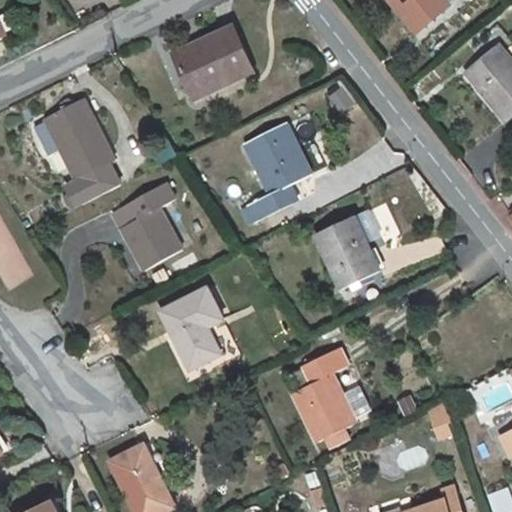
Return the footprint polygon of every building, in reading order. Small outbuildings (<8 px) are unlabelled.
[(390,0),(418,33),(451,6),(445,0),(390,0)] [(197,51),(195,45),(173,54),(193,96),(231,78),(234,84),(257,73),(235,27),(201,43),(203,48),(197,51)] [(511,60),(501,48),(468,75),(508,122),(511,118),(511,60)] [(193,96),(195,101),(234,84),(231,78),(193,96)] [(344,89),(331,95),(340,113),(353,107),(344,89)] [(115,162),(84,100),(73,105),(67,99),(61,102),(60,111),(46,118),(47,120),(34,127),(48,156),(62,150),(77,181),(66,187),(77,208),(120,187),(110,165),(115,162)] [(247,146),(287,126),(282,116),(242,137),(247,146)] [(287,189),(313,176),(287,126),(247,146),(271,196),(250,206),(257,223),(295,206),(287,189)] [(130,204),(139,219),(131,224),(121,230),(145,273),(184,252),(159,211),(176,201),(166,184),(130,204)] [(123,208),(131,224),(139,219),(130,204),(123,208)] [(257,223),(250,206),(241,210),(248,226),(257,223)] [(344,291),(354,286),(362,283),(365,281),(368,279),(371,278),(374,276),(382,273),(368,244),(381,238),(369,213),(356,218),(317,236),(344,291)] [(252,270),(243,258),(235,263),(244,275),(252,270)] [(365,289),(362,283),(354,286),(357,293),(365,289)] [(209,290),(163,313),(192,371),(222,356),(209,329),(225,320),(209,290)] [(313,386),(299,392),(294,395),(319,445),(326,441),(346,431),(358,424),(355,419),(345,399),(334,376),(350,368),(340,350),(304,368),(305,370),(313,386)] [(299,392),(313,386),(305,370),(292,376),(299,392)] [(361,391),(345,399),(355,419),(371,411),(361,391)] [(454,402),(447,405),(451,418),(459,416),(454,402)] [(438,426),(451,422),(446,409),(434,412),(438,426)] [(351,441),(346,431),(326,441),(331,450),(351,441)] [(0,447),(4,454),(11,450),(0,434),(0,447)] [(501,439),(511,459),(511,440),(509,434),(501,439)] [(111,463),(136,511),(170,511),(178,508),(145,446),(111,463)] [(417,511),(464,511),(456,488),(444,492),(447,502),(417,511)] [(323,490),(311,494),(317,510),(328,506),(323,490)] [(511,499),(511,497),(509,491),(489,501),(492,509),(511,499)]
